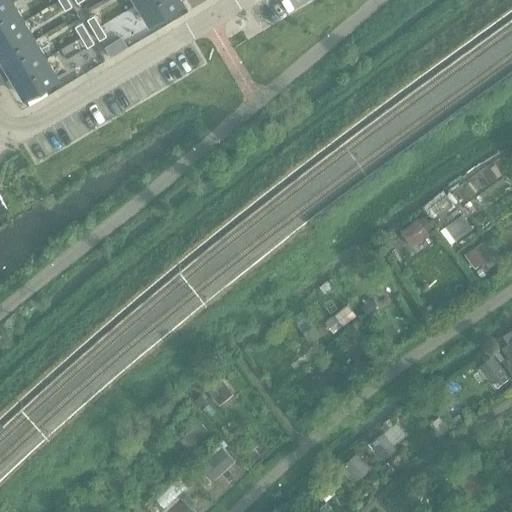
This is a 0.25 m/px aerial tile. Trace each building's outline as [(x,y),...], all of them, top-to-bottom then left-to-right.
[(11,0),(0,0),(0,10),(13,2),(11,0)] [(68,0),(60,0),(59,0),(66,11),(73,7),(68,0)] [(180,0),(145,0),(139,4),(150,23),(183,3),(180,0)] [(13,2),(0,10),(0,35),(24,21),(13,2)] [(94,16),(87,20),(94,30),(100,26),(94,16)] [(24,21),(0,35),(0,55),(2,60),(36,40),(24,21)] [(82,23),(75,27),(81,38),(88,33),(82,23)] [(100,26),(94,30),(100,41),(107,37),(100,26)] [(88,33),(81,38),(88,48),(95,44),(88,33)] [(36,40),(2,60),(14,79),(47,59),(36,40)] [(47,59),(14,79),(25,97),(58,78),(47,59)] [(467,230),(455,213),(443,221),(456,238),(467,230)] [(420,215),(402,229),(414,245),(433,230),(420,215)] [(492,257),(480,240),(468,248),(481,265),(492,257)] [(511,334),(506,325),(495,333),(507,350),(511,346),(511,334)] [(493,362),(480,344),(469,352),(482,370),(493,362)] [(237,396),(225,380),(210,392),(223,407),(237,396)] [(208,433),(196,418),(182,430),(194,445),(208,433)] [(225,445),(202,466),(215,479),(237,459),(225,445)] [(360,476),(372,466),(360,451),(347,461),(360,476)] [(511,457),(502,465),(511,477),(511,457)] [(505,511),(498,503),(488,511),(489,511),(505,511)]
